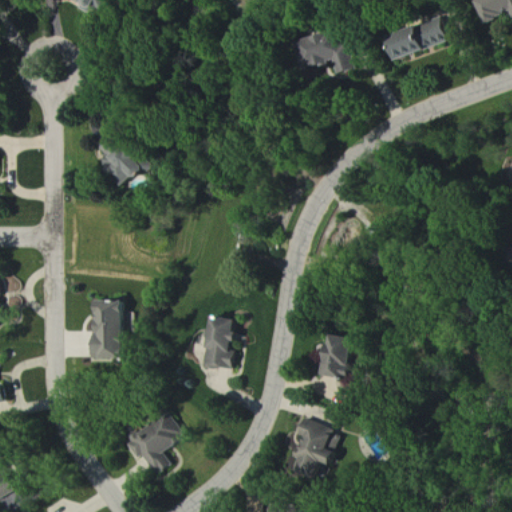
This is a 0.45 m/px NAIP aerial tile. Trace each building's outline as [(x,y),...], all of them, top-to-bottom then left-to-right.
[(88,0),(110,14),(119,0),(88,0)] [(496,27),(511,19),(511,0),(491,0),(486,3),(496,27)] [(456,44),(450,25),(396,42),(402,61),(456,44)] [(362,71),(353,44),(348,46),(342,27),(330,31),(332,37),(308,45),(316,70),(321,68),(319,64),(330,61),(331,65),(340,63),(344,77),(362,71)] [(110,168),(132,186),(139,176),(147,182),(161,165),(144,151),(141,154),(119,136),(108,150),(118,158),(110,168)] [(0,326),(13,322),(4,298),(9,296),(3,281),(0,281),(0,326)] [(100,360),(132,359),(132,300),(105,301),(106,332),(100,332),(100,360)] [(240,370),(243,351),(241,351),(246,320),(221,316),(213,366),(240,370)] [(326,376),(361,379),(365,338),(339,335),(336,363),(328,362),(326,376)] [(178,466),(169,452),(192,438),(178,415),(134,443),(144,460),(150,456),(162,476),(178,466)] [(344,429),(311,419),(306,436),(310,437),(303,458),(305,458),(301,472),(325,479),(330,463),(341,466),(345,452),(338,450),(344,429)] [(0,449),(0,499),(1,501),(22,493),(5,447),(0,449)]
